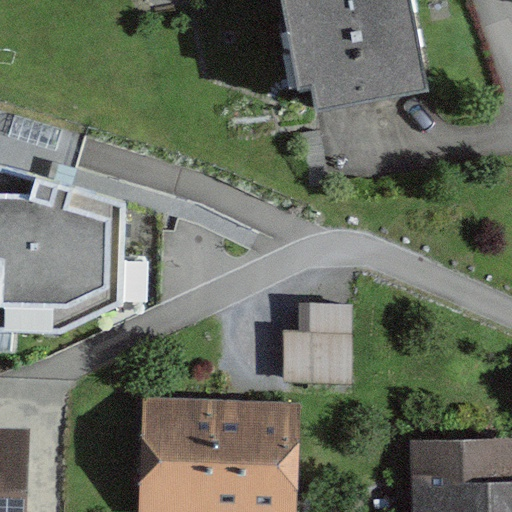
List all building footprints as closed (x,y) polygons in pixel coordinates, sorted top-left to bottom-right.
[(285,0),(304,87),(315,85),(320,108),(430,86),(412,0),(285,0)] [(330,182),(319,128),(298,132),(310,186),(330,182)] [(125,303),(127,201),(1,165),(0,165),(0,330),(61,332),(125,303)] [(351,380),(351,299),(298,298),(298,326),(282,327),(282,380),(351,380)] [(295,511),(297,396),(139,393),(137,511),(295,511)] [(0,511),(26,511),(29,423),(0,422),(0,511)] [(511,511),(511,431),(484,433),(487,511),(511,511)] [(412,511),(487,511),(484,433),(409,437),(412,511)]
